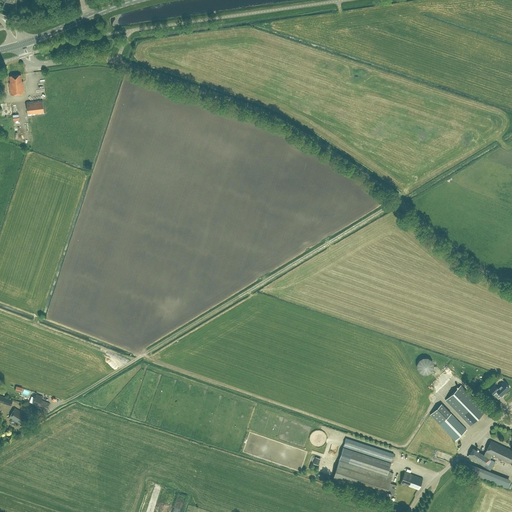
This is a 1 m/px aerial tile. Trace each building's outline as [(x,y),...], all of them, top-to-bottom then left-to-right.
[(21,81),(20,74),(10,75),(11,82),(9,83),(10,95),(24,93),(23,81),(21,81)] [(44,113),(42,100),(26,102),(28,117),(32,117),(32,115),(44,113)] [(12,115),(11,103),(1,104),(2,116),(12,115)] [(509,387),(503,381),(497,387),(495,385),(489,390),(493,394),(496,391),(501,396),(505,392),(504,391),(509,387)] [(485,410),(461,385),(445,400),(470,425),(485,410)] [(42,396),(36,394),(33,402),(34,403),(34,405),(46,409),(49,403),(41,400),(42,396)] [(13,400),(0,395),(0,401),(11,405),(13,400)] [(430,414),(455,440),(466,429),(441,403),(430,414)] [(27,415),(15,408),(9,416),(22,424),(27,415)] [(394,454),(346,438),(332,481),(384,498),(386,492),(393,494),(396,485),(389,483),(393,472),(388,471),(394,454)] [(511,457),(511,450),(490,440),(484,454),(472,447),(467,456),(490,470),(495,462),(489,458),(491,455),(509,463),(511,457)] [(510,480),(464,462),(461,469),(508,488),(510,482),(509,482),(510,480)] [(422,478),(404,471),(400,483),(418,489),(422,478)] [(482,498),(485,491),(480,488),(476,495),(482,498)]
